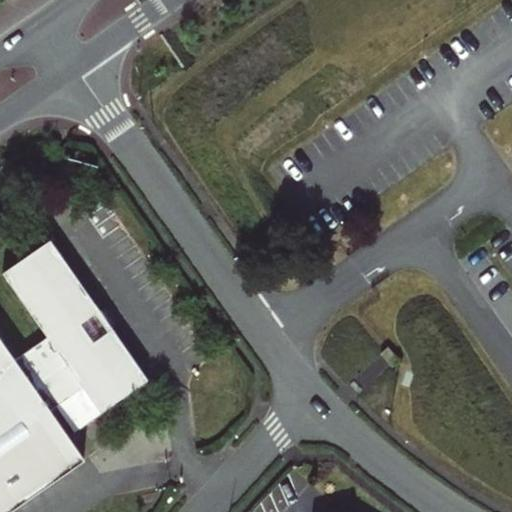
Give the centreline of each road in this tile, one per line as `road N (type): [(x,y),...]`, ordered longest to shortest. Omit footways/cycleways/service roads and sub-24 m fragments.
road 1 (unclassified): [(73,68),(314,395)]
road 2 (unclassified): [(314,395),(392,474),(447,511)]
road 3 (residential): [(314,395),(201,511)]
